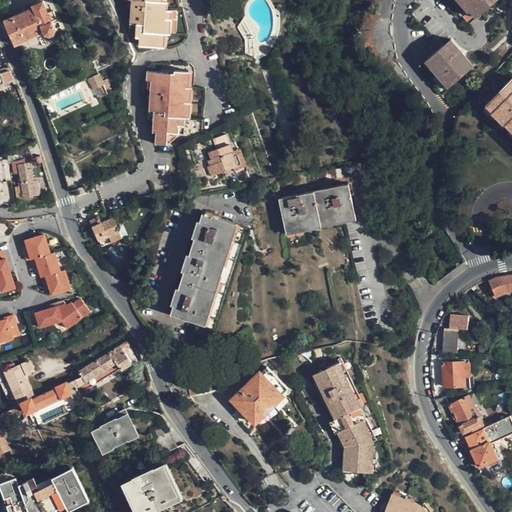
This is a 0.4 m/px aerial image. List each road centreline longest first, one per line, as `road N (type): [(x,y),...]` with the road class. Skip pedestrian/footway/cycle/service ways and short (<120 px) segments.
road 1 (secondary): [(248,511),(177,415),(138,328),(82,250),(0,35)]
road 2 (residential): [(479,268),(436,199),(429,112),(403,53),(402,0)]
road 3 (secondary): [(479,268),(437,303),(420,375),(428,414),(488,511)]
